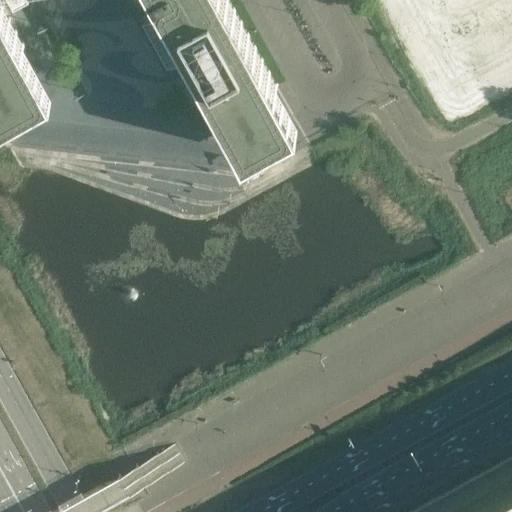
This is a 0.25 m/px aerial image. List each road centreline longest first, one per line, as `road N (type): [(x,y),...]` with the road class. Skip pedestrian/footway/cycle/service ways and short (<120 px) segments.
road 1 (unclassified): [(0,128),(247,157),(300,131),(367,81)]
road 2 (secondary): [(511,376),(263,511)]
road 3 (primary): [(360,511),(511,430)]
road 4 (primary): [(76,511),(0,376)]
road 5 (unknown): [(320,117),(251,0)]
